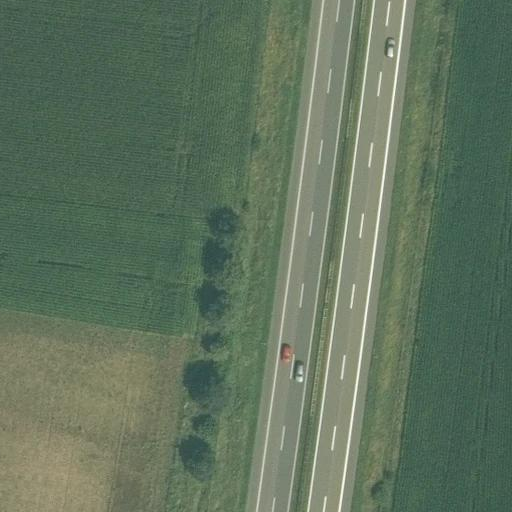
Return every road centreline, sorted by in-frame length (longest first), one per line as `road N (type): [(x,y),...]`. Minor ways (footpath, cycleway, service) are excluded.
road 1 (motorway): [(331,0),(264,511)]
road 2 (motorway): [(330,511),(396,0)]
